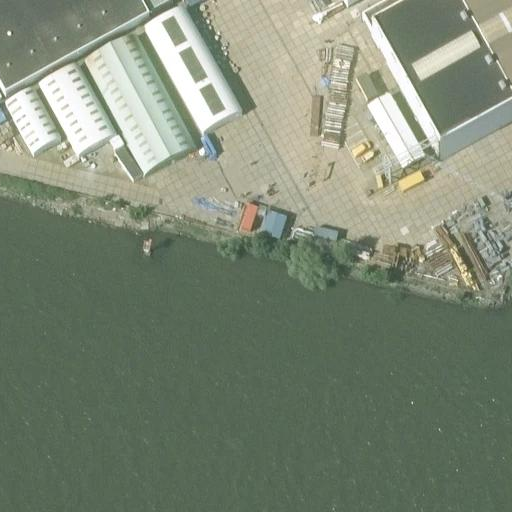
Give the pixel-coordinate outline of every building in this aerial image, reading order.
[(0,0),(0,89),(6,101),(149,22),(136,0),(0,0)] [(168,0),(140,0),(151,19),(172,7),(168,0)] [(342,0),(347,9),(364,0),(342,0)] [(511,122),(511,0),(401,0),(363,21),(439,161),(511,122)] [(145,33),(203,138),(242,116),(183,12),(145,33)] [(196,150),(141,45),(136,36),(82,66),(143,180),(196,150)] [(74,160),(115,137),(78,68),(36,91),(74,160)] [(34,152),(56,140),(32,97),(10,109),(34,152)] [(402,172),(424,160),(389,97),(367,110),(402,172)]
